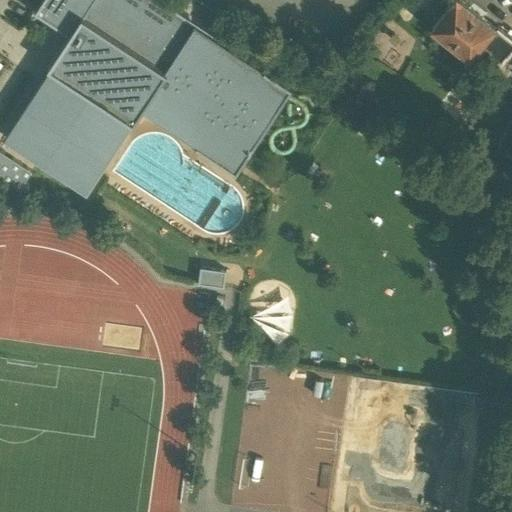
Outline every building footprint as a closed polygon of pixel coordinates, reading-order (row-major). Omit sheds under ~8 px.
[(292,85),(162,0),(42,0),(35,11),(47,19),(50,14),(72,28),(48,65),(55,70),(9,139),(87,190),(101,169),(93,163),(124,116),(133,122),(142,109),(236,171),(273,115),(288,92),(292,85)] [(495,26),(461,0),(453,0),(432,27),(470,57),(471,56),(480,63),(492,49),(483,41),(495,26)] [(322,46),(307,45),(306,55),(321,56),(322,46)] [(32,170),(0,149),(0,179),(1,178),(19,190),(32,170)] [(199,282),(224,286),(227,269),(201,266),(199,282)]
